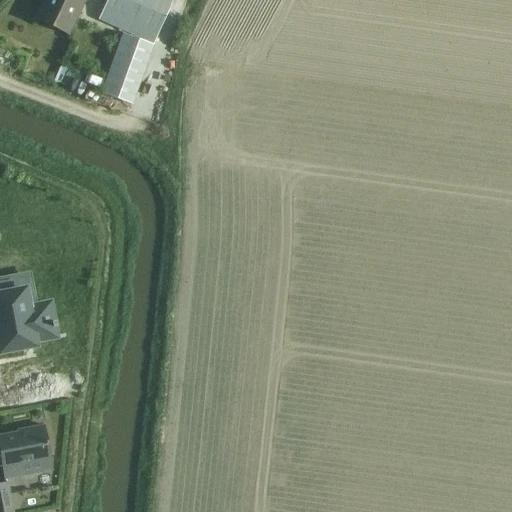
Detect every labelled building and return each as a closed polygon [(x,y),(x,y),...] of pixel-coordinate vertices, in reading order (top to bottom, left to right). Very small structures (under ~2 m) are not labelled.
[(81,0),(44,0),(36,19),(66,33),(81,0)] [(171,0),(105,0),(100,13),(155,38),(171,0)] [(122,35),(101,94),(130,105),(152,45),(122,35)] [(9,281),(0,282),(0,355),(34,349),(33,342),(47,339),(47,341),(64,337),(64,334),(55,336),(54,331),(55,331),(54,322),(52,323),(48,304),(31,307),(28,289),(11,292),(9,281)] [(16,434),(0,436),(0,456),(2,467),(2,469),(3,469),(20,465),(22,479),(52,473),(49,460),(43,426),(16,432),(16,434)] [(0,511),(11,511),(6,484),(0,485),(0,511)]
